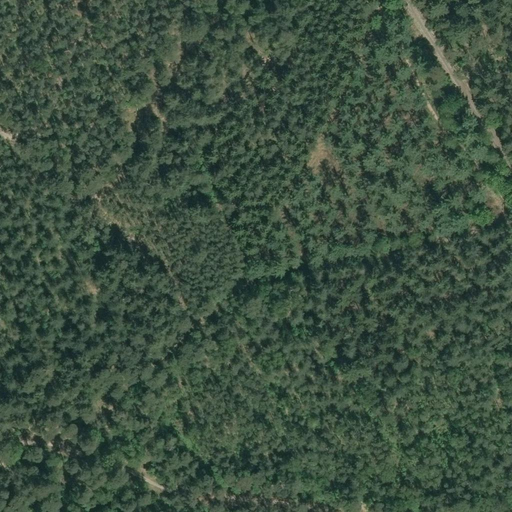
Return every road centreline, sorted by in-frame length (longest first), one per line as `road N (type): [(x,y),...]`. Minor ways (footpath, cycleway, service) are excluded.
road 1 (track): [(376,0),(264,236),(234,280),(127,387),(91,469)]
road 2 (track): [(283,511),(0,448)]
road 3 (track): [(407,0),(511,171)]
